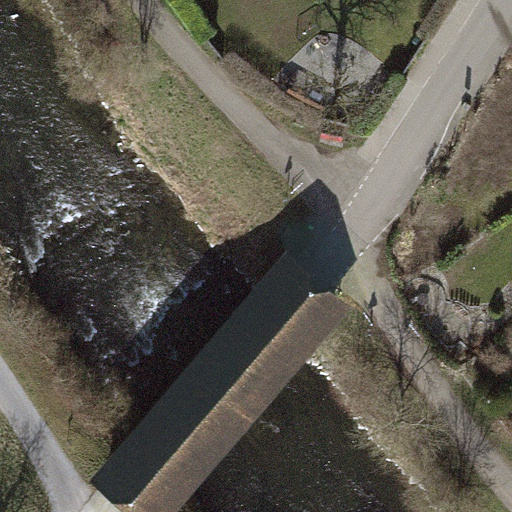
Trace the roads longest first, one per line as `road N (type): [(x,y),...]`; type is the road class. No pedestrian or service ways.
road 1 (residential): [(511,0),(348,243),(121,511)]
road 2 (track): [(147,0),(309,178),(395,322),(511,487)]
road 3 (track): [(81,511),(0,380)]
